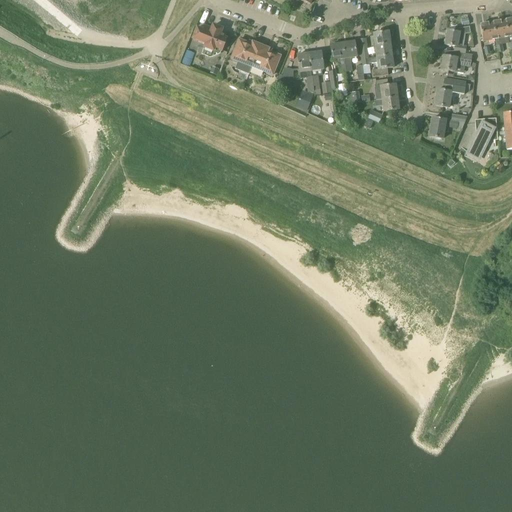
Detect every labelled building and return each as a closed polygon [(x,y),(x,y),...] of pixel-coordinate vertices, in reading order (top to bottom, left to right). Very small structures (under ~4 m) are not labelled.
[(496,40),(508,37),(505,21),(493,23),(496,40)] [(483,42),(496,40),(493,23),(480,25),(482,39),(483,42)] [(212,29),(206,27),(204,32),(197,30),(193,40),(206,45),(204,48),(206,48),(205,49),(204,51),(211,54),(212,51),(214,51),(215,48),(222,51),(227,40),(224,39),(226,35),(220,32),(221,30),(213,27),(212,29)] [(453,52),(456,53),(465,54),(466,48),(463,48),(465,35),(470,34),(469,28),(458,30),(457,33),(447,31),(444,46),(454,47),(453,52)] [(374,46),(390,44),(388,32),(373,34),(374,46)] [(359,40),(360,48),(367,47),(366,39),(359,40)] [(252,67),(260,47),(253,44),(250,42),(249,45),(239,41),(232,59),(252,67)] [(354,43),(342,44),(346,73),(352,72),(350,59),(356,58),(354,43)] [(340,74),(346,73),(342,44),(330,46),(332,61),(338,61),(340,74)] [(376,58),(391,56),(390,44),(374,46),(376,58)] [(260,47),(252,67),(272,76),(280,57),(270,53),(271,51),(260,47)] [(362,60),(369,59),(367,47),(360,48),(362,60)] [(312,72),(312,78),(322,76),(322,71),(323,70),(321,53),(309,54),(312,72)] [(456,53),(455,58),(443,56),(440,70),(455,73),(455,67),(464,69),(465,67),(470,68),(471,62),(472,56),(464,55),(465,54),(456,53)] [(308,78),(312,78),(312,72),(309,54),(297,56),(299,73),(300,80),(308,79),(308,78)] [(369,59),(362,60),(363,66),(370,65),(370,64),(377,63),(378,70),(372,71),(373,78),(388,76),(387,69),(393,68),(391,56),(376,58),(369,59)] [(220,68),(213,66),(210,74),(217,76),(220,68)] [(294,84),(294,71),(285,69),(283,77),(280,76),(278,84),(294,84)] [(330,83),(331,90),(338,89),(337,84),(336,72),(329,72),(330,83)] [(464,96),(466,83),(444,79),(441,91),(437,90),(434,106),(448,109),(451,94),(464,96)] [(378,100),(397,98),(395,85),(388,86),(387,80),(375,81),(376,88),(375,88),(376,101),(378,101),(378,100)] [(331,90),(330,83),(322,84),(323,94),(331,94),(331,90)] [(309,102),(312,95),(303,91),(300,98),(309,102)] [(349,93),(350,101),(359,100),(358,92),(349,93)] [(397,98),(378,100),(378,101),(376,101),(376,102),(377,107),(383,106),(384,112),(399,110),(397,98)] [(299,99),(295,108),(307,112),(311,104),(299,99)] [(379,124),(383,116),(371,111),(367,119),(379,124)] [(451,121),(445,121),(433,119),(429,138),(442,140),(444,127),(462,130),(464,124),(467,118),(452,115),(451,121)] [(496,119),(475,121),(475,123),(476,133),(464,158),(478,164),(479,164),(485,167),(494,157),(485,149),(490,141),(498,140),(496,119)]
